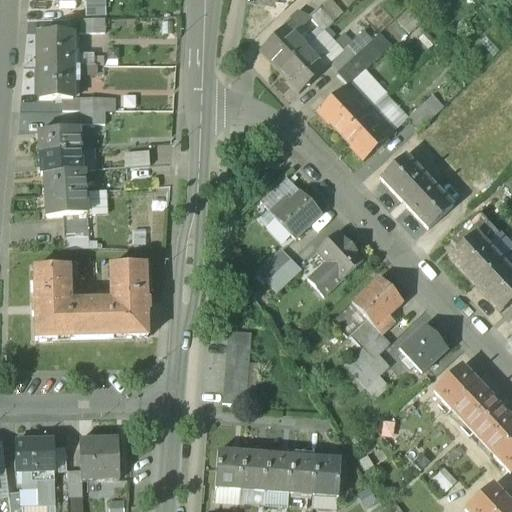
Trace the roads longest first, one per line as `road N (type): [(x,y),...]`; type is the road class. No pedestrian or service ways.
road 1 (residential): [(511,369),(357,196),(259,119),(199,101)]
road 2 (residential): [(199,101),(179,407)]
road 3 (residential): [(0,404),(179,407)]
road 4 (residential): [(5,0),(0,122)]
